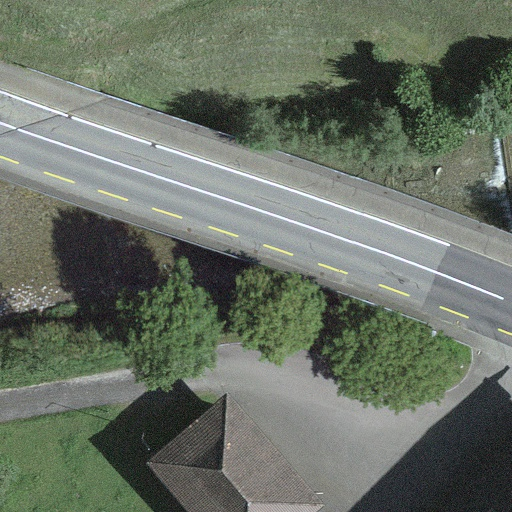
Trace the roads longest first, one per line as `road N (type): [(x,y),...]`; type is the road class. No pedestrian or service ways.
road 1 (track): [(511,374),(438,434),(242,374),(0,408)]
road 2 (primary): [(511,296),(0,122)]
